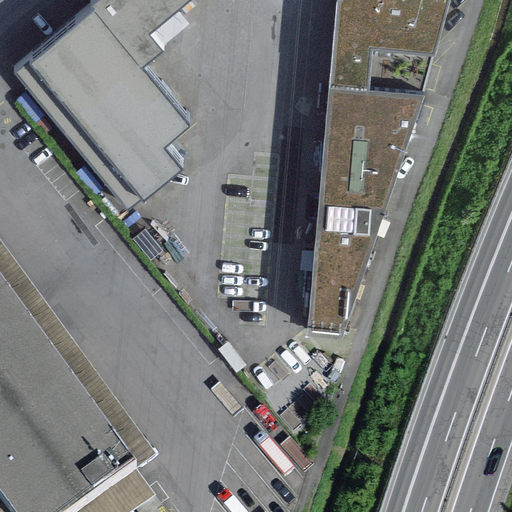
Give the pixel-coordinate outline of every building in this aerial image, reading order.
[(92,0),(96,3),(16,72),(127,200),(183,152),(169,136),(191,117),(144,63),(167,43),(152,26),(182,0),(92,0)] [(337,0),(330,88),(421,95),(447,0),(337,0)] [(320,203),(383,209),(421,95),(330,88),(320,203)] [(383,209),(320,203),(309,332),(341,335),(383,209)] [(121,511),(148,493),(0,293),(0,496),(11,511),(121,511)]
